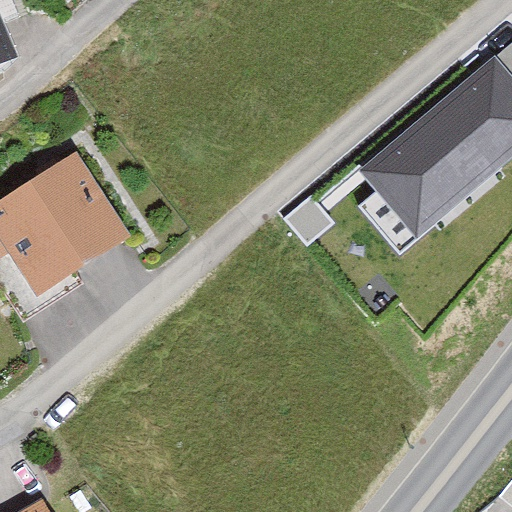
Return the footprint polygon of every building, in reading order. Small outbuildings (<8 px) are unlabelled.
[(0,18),(0,68),(18,61),(0,18)] [(511,158),(511,96),(496,77),(373,182),(420,237),(511,158)] [(118,234),(74,165),(0,213),(0,220),(16,245),(41,284),(118,234)] [(312,198),(287,219),(307,244),(332,223),(312,198)] [(0,255),(16,245),(0,220),(0,255)] [(4,268),(24,310),(44,300),(24,258),(4,268)] [(511,483),(501,497),(511,506),(511,483)]
